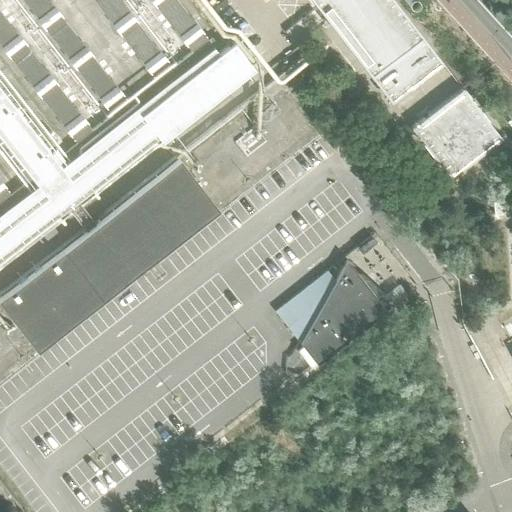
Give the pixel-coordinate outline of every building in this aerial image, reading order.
[(0,71),(0,153),(23,183),(9,194),(7,191),(8,190),(0,179),(0,264),(253,67),(250,64),(232,41),(217,53),(205,37),(206,36),(192,18),(191,19),(176,0),(149,0),(158,10),(159,9),(176,31),(175,32),(188,50),(189,49),(192,52),(171,67),(169,65),(170,64),(156,46),(155,47),(138,25),(139,24),(125,7),(118,0),(93,0),(109,20),(108,20),(122,38),(123,37),(140,59),(139,60),(153,78),(154,77),(156,80),(127,102),(125,99),(126,98),(112,81),(111,81),(94,59),(95,59),(81,41),(80,42),(63,20),(64,19),(50,1),(49,2),(47,0),(22,0),(34,14),(33,15),(47,33),(48,32),(65,54),(64,55),(78,72),(96,93),(95,94),(108,112),(109,111),(112,114),(91,130),(89,127),(90,126),(76,109),(75,109),(58,87),(59,87),(45,69),(45,70),(27,48),(28,47),(15,29),(14,30),(0,12),(0,46),(11,61),(12,60),(29,82),(28,83),(42,100),(43,100),(60,121),(59,122),(73,140),(74,139),(76,142),(63,152),(0,71)] [(310,0),(390,102),(442,62),(392,0),(310,0)] [(501,139),(470,99),(462,88),(411,128),(450,178),(501,139)] [(217,209),(177,156),(0,294),(0,305),(32,346),(36,350),(217,209)] [(503,214),(501,201),(493,202),(494,215),(503,214)] [(317,365),(386,310),(347,260),(346,260),(335,280),(327,270),(275,312),(299,342),(317,365)]
